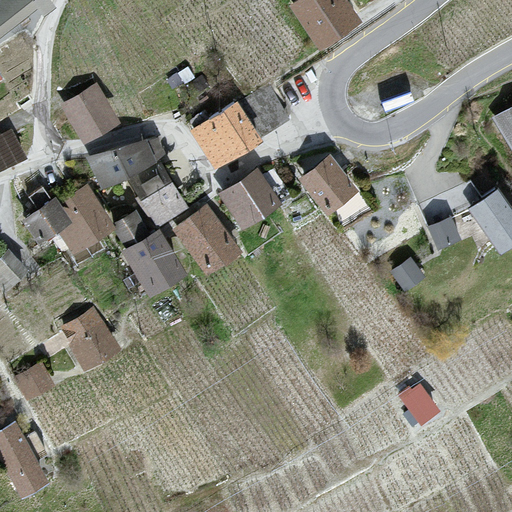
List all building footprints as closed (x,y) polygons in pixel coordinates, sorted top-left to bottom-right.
[(0,0),(0,24),(30,0),(0,0)] [(356,0),(308,0),(297,7),(332,51),(372,21),(356,0)] [(103,86),(66,107),(91,146),(129,124),(103,86)] [(241,106),(191,132),(218,171),(268,140),(241,106)] [(511,106),(495,117),(511,142),(511,106)] [(14,132),(0,137),(0,170),(31,158),(14,132)] [(159,142),(91,159),(105,188),(129,185),(136,184),(164,165),(169,156),(159,142)] [(338,160),(305,181),(335,215),(368,194),(338,160)] [(136,184),(129,185),(156,225),(194,212),(164,165),(136,184)] [(264,172),(223,197),(251,228),(287,205),(264,172)] [(90,187),(63,203),(76,220),(51,237),(73,262),(120,228),(90,187)] [(511,199),(507,192),(477,211),(511,254),(511,199)] [(60,198),(27,221),(44,242),(51,237),(76,220),(63,203),(60,198)] [(212,206),(174,232),(210,273),(249,254),(212,206)] [(425,217),(435,239),(458,229),(448,207),(425,217)] [(164,230),(127,251),(159,298),(196,273),(164,230)] [(14,253),(0,265),(0,282),(10,291),(33,273),(14,253)] [(97,310),(62,328),(90,370),(125,348),(97,310)] [(26,392),(53,376),(41,357),(14,372),(26,392)] [(423,378),(402,389),(415,413),(435,403),(423,378)] [(24,420),(0,434),(0,448),(31,495),(61,479),(24,420)]
